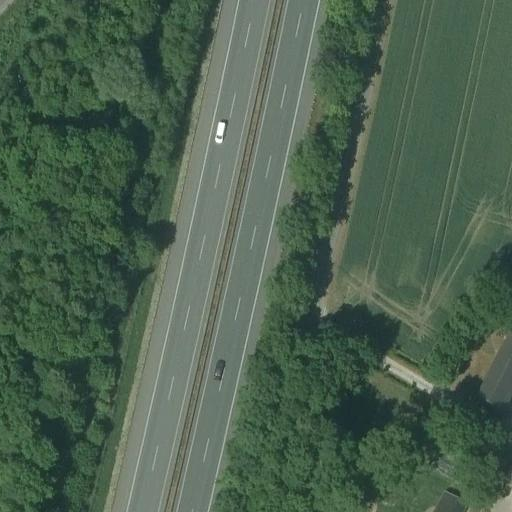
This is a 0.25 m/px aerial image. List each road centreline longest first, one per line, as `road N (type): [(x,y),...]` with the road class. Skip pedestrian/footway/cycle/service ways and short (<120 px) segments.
road 1 (motorway): [(247,0),(130,511)]
road 2 (unclassified): [(381,0),(266,511)]
road 3 (motorway): [(197,511),(312,0)]
